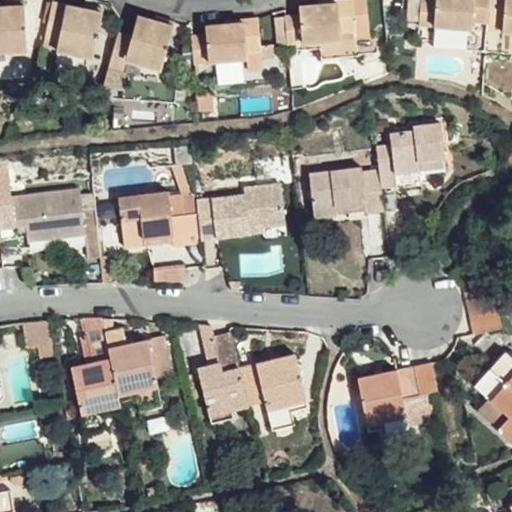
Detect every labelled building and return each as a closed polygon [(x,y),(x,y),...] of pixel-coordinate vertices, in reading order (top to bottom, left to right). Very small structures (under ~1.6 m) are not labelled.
[(340,36),(355,34),(351,0),(321,0),(298,3),(299,14),(301,41),(303,49),(341,44),(340,36)] [(437,29),(439,0),(437,0),(421,0),(420,28),(437,29)] [(489,0),(439,0),(437,29),(438,37),(472,40),(471,31),(487,32),(489,0)] [(504,0),(489,0),(487,32),(502,33),(504,0)] [(511,0),(504,0),(502,33),(501,41),(511,41),(511,0)] [(0,51),(27,51),(26,5),(7,6),(0,5),(0,51)] [(103,28),(83,19),(54,8),(53,10),(42,42),(56,47),(50,61),(85,74),(103,28)] [(176,17),(156,11),(155,11),(152,16),(173,22),(176,17)] [(263,46),(258,11),(251,11),(245,13),(241,14),(243,19),(205,25),(205,34),(189,36),(192,65),(239,58),(239,50),(263,46)] [(131,31),(119,27),(109,62),(123,65),(126,55),(163,64),(173,22),(152,16),(136,12),(131,31)] [(86,13),(83,19),(103,28),(106,21),(86,13)] [(301,41),(299,14),(284,15),(286,44),(301,41)] [(356,43),(355,34),(340,36),(341,44),(356,43)] [(415,158),(441,155),(437,122),(411,124),(411,129),(388,132),(391,145),(376,146),(378,167),(380,187),(395,184),(394,171),(416,169),(415,158)] [(442,166),(441,155),(415,158),(416,169),(442,166)] [(380,187),(378,167),(359,170),(359,167),(309,172),(314,219),(336,216),(335,206),(363,203),(364,213),(383,210),(380,187)] [(418,182),(416,169),(394,171),(395,184),(418,182)] [(249,222),(264,221),(287,219),(282,180),(247,184),(247,193),(196,198),(199,229),(200,236),(250,230),(249,222)] [(9,190),(0,190),(0,227),(25,225),(27,240),(82,234),(77,187),(10,195),(9,190)] [(173,231),(169,192),(169,189),(116,194),(121,245),(144,242),(143,235),(173,231)] [(196,198),(195,190),(183,191),(187,230),(199,229),(196,198)] [(187,230),(183,191),(169,192),(173,231),(187,230)] [(336,216),(364,213),(363,203),(335,206),(336,216)] [(264,229),(264,221),(249,222),(250,230),(264,229)] [(173,239),(173,231),(143,235),(144,242),(173,239)] [(470,299),(477,297),(476,289),(468,291),(470,299)] [(472,316),(500,311),(496,293),(477,297),(470,299),(472,316)] [(504,328),(500,311),(472,316),(476,333),(504,328)] [(106,331),(103,318),(85,318),(89,335),(94,362),(85,364),(73,366),(86,433),(107,429),(106,416),(123,412),(120,402),(106,331)] [(113,318),(103,318),(106,331),(114,330),(113,318)] [(54,343),(50,320),(23,324),(27,347),(54,343)] [(222,363),(214,334),(212,326),(200,326),(210,365),(222,363)] [(124,328),(114,330),(106,331),(120,402),(139,398),(142,410),(162,405),(157,377),(173,373),(165,337),(129,345),(124,328)] [(242,367),(233,331),(214,334),(222,363),(210,365),(199,367),(211,423),(234,417),(233,409),(251,405),(242,367)] [(94,362),(89,335),(79,337),(85,364),(94,362)] [(492,369),(511,386),(511,354),(509,351),(492,369)] [(297,354),(242,367),(251,405),(266,402),(273,429),(294,424),(292,411),(308,406),(297,354)] [(434,363),(417,367),(422,393),(440,389),(434,363)] [(422,393),(417,367),(360,379),(370,430),(389,427),(391,440),(411,436),(404,396),(422,393)] [(511,440),(511,386),(492,369),(477,385),(492,399),(481,411),(511,440)] [(193,374),(186,375),(192,399),(198,398),(193,374)] [(0,491),(0,511),(6,511),(14,511),(11,490),(0,491)]
